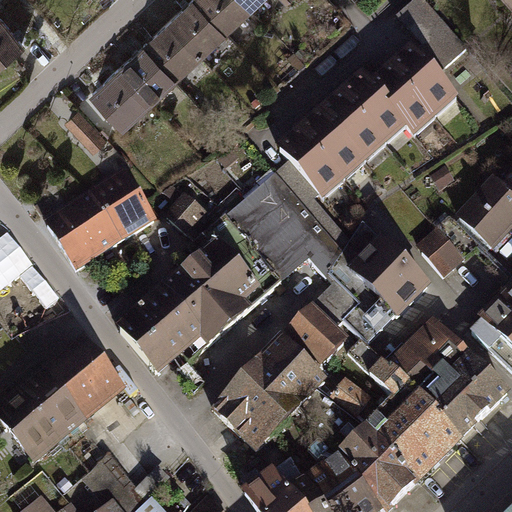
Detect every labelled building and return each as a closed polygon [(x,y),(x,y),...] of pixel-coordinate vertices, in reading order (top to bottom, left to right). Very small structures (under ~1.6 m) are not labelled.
[(169,25),(203,61),(229,36),(196,0),(169,25)] [(229,36),(255,12),(243,0),(196,0),(229,36)] [(243,0),(255,12),(266,0),(287,0),(296,8),(304,0),(243,0)] [(471,55),(422,0),(400,20),(449,74),(471,55)] [(4,19),(0,22),(0,70),(28,47),(4,19)] [(179,84),(203,61),(169,25),(145,48),(179,84)] [(179,84),(145,48),(121,71),(155,107),(179,84)] [(398,69),(444,122),(463,106),(417,52),(398,69)] [(444,122),(398,69),(374,89),(412,133),(420,143),(444,122)] [(128,132),(155,107),(121,71),(94,96),(128,132)] [(412,133),(374,89),(366,80),(348,96),(393,149),(412,133)] [(393,149),(348,96),(328,113),(374,166),(393,149)] [(374,166),(328,113),(306,130),(352,183),(374,166)] [(78,116),(66,128),(91,154),(103,142),(78,116)] [(352,183),(306,130),(283,152),(328,205),(352,183)] [(448,173),(434,182),(441,193),(455,184),(448,173)] [(161,229),(127,177),(92,199),(125,252),(161,229)] [(184,257),(194,270),(221,247),(258,291),(242,305),(250,315),(315,257),(329,277),(344,256),(277,179),(184,257)] [(511,231),(511,200),(505,194),(495,185),(460,223),(493,252),(511,231)] [(125,252),(92,199),(46,229),(79,281),(125,252)] [(209,219),(186,200),(166,225),(189,243),(209,219)] [(451,223),(419,251),(446,281),(480,251),(451,223)] [(428,289),(364,226),(344,256),(329,277),(338,287),(360,308),(344,324),(361,342),(367,348),(396,318),(398,320),(428,289)] [(145,313),(188,362),(205,347),(213,357),(255,320),(250,315),(242,305),(258,291),(221,247),(194,270),(145,313)] [(360,308),(338,287),(312,312),(334,333),(344,324),(360,308)] [(511,312),(505,305),(474,336),(511,372),(511,312)] [(334,333),(312,312),(288,337),(321,368),(346,344),(334,333)] [(188,362),(145,313),(120,334),(163,384),(188,362)] [(511,407),(511,400),(436,326),(391,369),(425,402),(468,449),(511,407)] [(348,354),(407,417),(449,465),(468,449),(425,402),(391,369),(390,371),(367,348),(361,342),(348,354)] [(88,343),(29,390),(69,445),(130,395),(88,343)] [(319,377),(283,343),(218,413),(258,450),(322,382),(319,377)] [(374,404),(349,385),(334,405),(359,424),(374,404)] [(0,424),(38,470),(69,445),(29,390),(0,413),(0,424)] [(407,417),(379,441),(421,490),(449,465),(407,417)] [(381,511),(396,511),(421,490),(379,441),(371,432),(340,463),(381,511)] [(56,511),(45,499),(29,511),(144,511),(152,506),(112,460),(84,484),(108,511),(107,511),(82,511),(73,501),(60,511),(56,511)] [(381,511),(340,463),(306,487),(325,511),(381,511)] [(276,476),(249,496),(260,511),(303,511),(292,497),(276,476)] [(325,511),(306,487),(292,497),(303,511),(325,511)] [(223,511),(213,500),(198,511),(223,511)]
